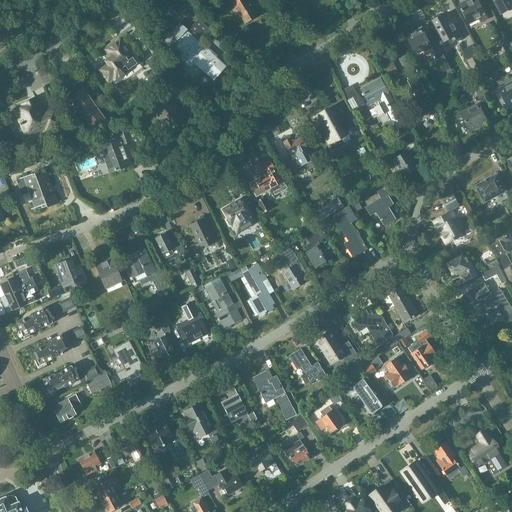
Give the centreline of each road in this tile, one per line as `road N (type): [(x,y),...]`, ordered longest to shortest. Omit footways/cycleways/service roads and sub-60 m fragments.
road 1 (residential): [(0,259),(169,188),(299,75),(411,0)]
road 2 (residential): [(48,453),(265,339),(407,252)]
road 3 (residential): [(289,497),(477,374)]
road 4 (residential): [(407,252),(434,181),(511,136)]
road 5 (residential): [(477,374),(407,252)]
road 6 (residential): [(6,71),(114,0)]
